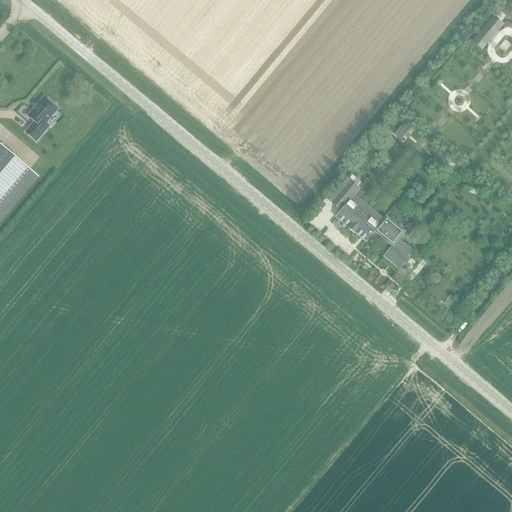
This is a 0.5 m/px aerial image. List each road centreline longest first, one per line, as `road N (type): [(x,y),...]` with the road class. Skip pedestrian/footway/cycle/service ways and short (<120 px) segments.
road 1 (tertiary): [(511,412),(21,0)]
road 2 (track): [(427,343),(286,511)]
